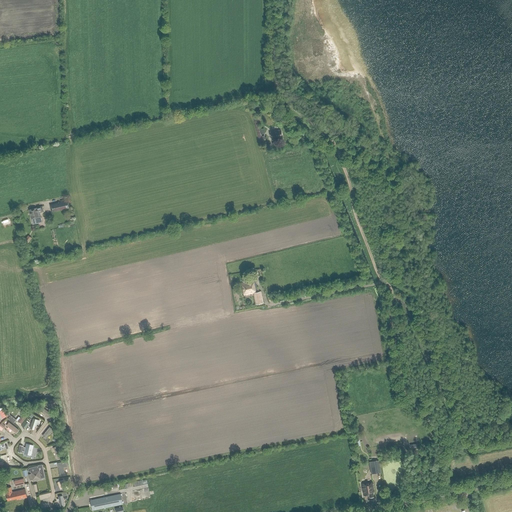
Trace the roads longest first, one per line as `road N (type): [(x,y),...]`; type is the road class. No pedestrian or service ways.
road 1 (track): [(385,283),(331,135),(288,99),(276,75),(272,0)]
road 2 (track): [(385,283),(400,382),(439,436),(438,494)]
road 3 (tertiary): [(362,511),(511,479)]
road 4 (unknown): [(388,267),(388,187),(333,141)]
